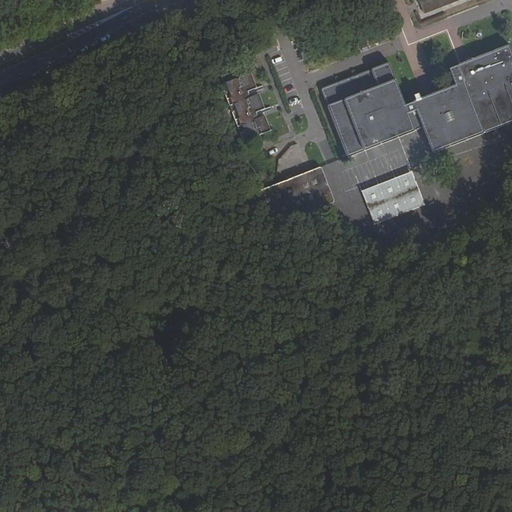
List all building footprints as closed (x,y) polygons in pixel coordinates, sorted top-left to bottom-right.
[(456,0),(418,0),(423,13),(456,0)] [(511,52),(509,44),(497,49),(511,93),(511,52)] [(432,153),(511,121),(511,93),(497,49),(449,68),(455,85),(406,104),(389,62),(320,89),(347,157),(422,127),(432,153)] [(246,99),(245,96),(249,94),(247,91),(257,87),(251,73),(220,85),(242,141),(270,130),(264,115),(254,120),(253,117),(257,115),(255,112),(264,108),(259,94),(246,99)] [(335,201),(321,166),(258,192),(270,226),(335,201)]
